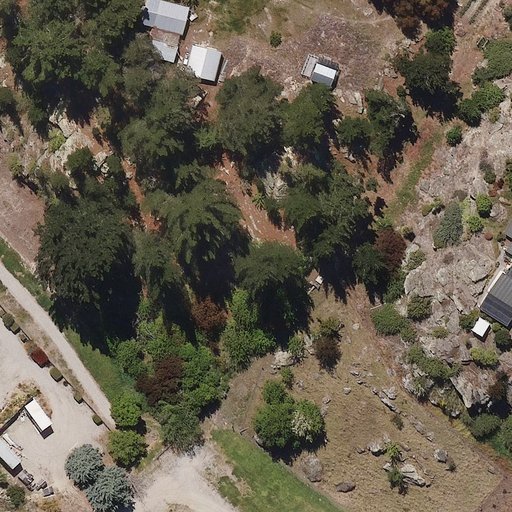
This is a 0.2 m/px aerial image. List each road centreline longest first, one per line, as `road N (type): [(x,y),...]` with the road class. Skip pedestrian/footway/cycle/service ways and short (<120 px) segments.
road 1 (track): [(0,269),(111,412)]
road 2 (residential): [(86,422),(0,327)]
